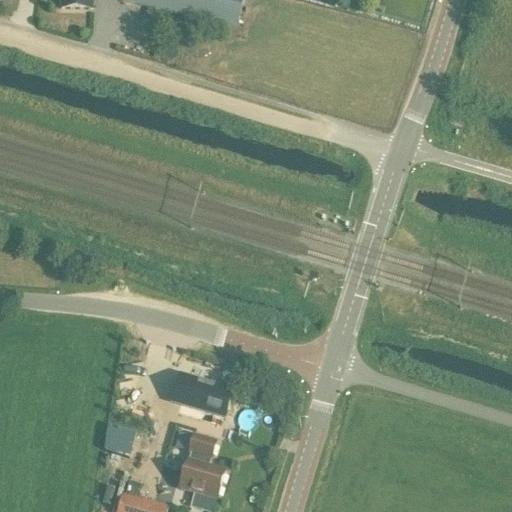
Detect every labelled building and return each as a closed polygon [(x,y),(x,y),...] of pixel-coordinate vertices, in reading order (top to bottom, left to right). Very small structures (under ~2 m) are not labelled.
[(60,0),(61,13),(94,14),(94,0),(60,0)] [(119,0),(119,4),(238,33),(246,0),(119,0)] [(148,11),(146,22),(161,26),(163,15),(148,11)] [(215,387),(206,414),(226,420),(234,393),(215,387)] [(190,463),(182,492),(220,502),(227,474),(209,469),(211,462),(213,463),(218,445),(196,439),(191,455),(193,456),(191,463),(190,463)] [(122,497),(117,511),(169,511),(170,511),(122,497)]
